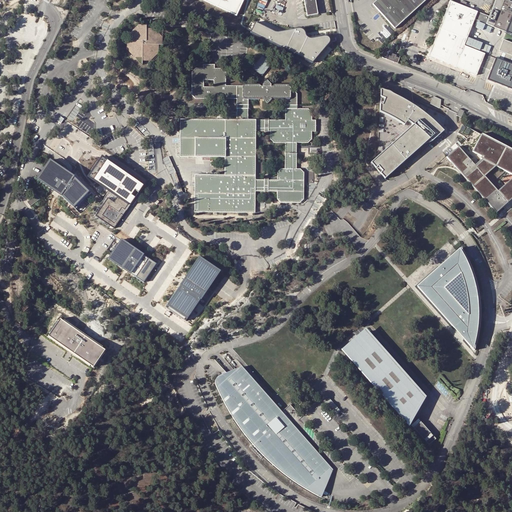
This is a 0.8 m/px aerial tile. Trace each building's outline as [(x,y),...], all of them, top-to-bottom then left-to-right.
[(198,0),(234,18),(242,2),(239,0),(198,0)] [(302,0),(306,21),(314,20),(315,7),(313,0),(302,0)] [(427,0),(378,0),(372,6),(394,30),(427,0)] [(511,4),(501,0),(495,0),(485,26),(511,36),(511,66),(495,60),(487,81),(511,90),(511,4)] [(450,3),(428,58),(476,76),(484,55),(463,47),(468,34),(471,27),(477,13),(450,3)] [(273,29),(261,23),(259,26),(272,31),(273,29)] [(153,30),(145,30),(145,26),(139,26),(131,33),(131,40),(127,40),(127,49),(134,56),(141,56),(141,60),(149,60),(157,52),(157,46),(161,46),(161,38),(153,30)] [(259,26),(258,29),(270,35),(272,31),(259,26)] [(501,57),(511,61),(511,60),(511,42),(503,40),(499,51),(502,52),(501,57)] [(388,54),(386,61),(397,65),(399,60),(395,58),(396,57),(388,54)] [(262,56),(252,68),(262,75),(271,64),(262,56)] [(240,98),(239,119),(183,118),(183,156),(228,157),(228,174),(197,174),(197,211),(258,212),(258,191),(280,191),(280,198),(284,202),(303,202),(307,198),(307,172),(303,168),(299,168),(300,142),(311,142),(315,138),(315,131),(319,131),(319,119),(315,119),(315,112),(311,108),(300,108),(300,93),(294,87),(294,85),(293,84),(277,83),(276,85),(274,84),(274,83),(270,79),(266,83),(266,84),(264,85),(262,83),(247,83),(245,85),(229,85),(229,71),(225,68),(217,67),(218,64),(206,64),(206,67),(198,67),(195,71),(194,94),(198,98),(240,98)] [(376,157),(373,162),(386,177),(430,138),(432,140),(444,130),(440,126),(434,120),(429,116),(423,111),(418,107),(412,103),(405,99),(399,96),(394,94),(389,91),(381,89),(376,157)] [(433,96),(431,104),(440,107),(442,99),(433,96)] [(464,112),(459,109),(456,115),(461,118),(464,112)] [(463,139),(455,146),(443,157),(493,212),(511,195),(511,151),(458,124),(454,133),(460,136),(463,139)] [(106,198),(95,216),(114,227),(141,183),(98,157),(87,176),(117,195),(113,202),(106,198)] [(46,159),(33,179),(78,209),(91,189),(46,159)] [(37,195),(28,201),(31,205),(40,199),(37,195)] [(149,312),(192,250),(179,241),(165,231),(165,232),(151,251),(136,240),(128,251),(114,272),(107,282),(149,312)] [(114,272),(128,251),(112,240),(98,262),(114,272)] [(459,248),(416,286),(472,349),(473,344),(476,333),(477,319),(477,314),(477,302),(476,292),(472,278),(469,270),(465,260),(459,248)] [(224,272),(192,250),(149,312),(180,333),(224,272)] [(60,319),(48,336),(93,367),(105,350),(60,319)] [(367,333),(344,353),(409,427),(425,398),(367,333)] [(332,470),(284,416),(240,366),(219,375),(217,376),(216,378),(215,379),(215,382),(216,386),(219,392),(224,404),(232,415),(238,426),(245,435),(252,444),(264,456),(273,464),(288,476),(304,487),(321,497),(332,470)] [(336,414),(341,411),(330,398),(326,401),(336,414)] [(418,419),(411,425),(430,444),(437,438),(418,419)]
